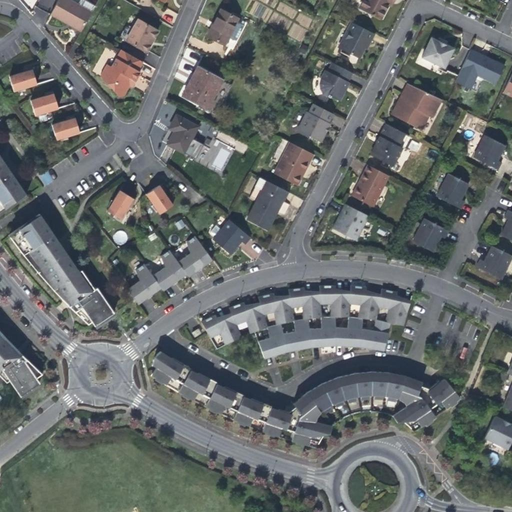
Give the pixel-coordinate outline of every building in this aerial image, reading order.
[(88,15),(62,0),(57,0),(47,18),(58,24),(76,35),(88,15)] [(362,0),(358,7),(380,18),(387,4),(389,0),(362,0)] [(206,35),(223,44),(236,18),(219,9),(211,25),(206,35)] [(309,26),(311,18),(299,15),(297,23),(309,26)] [(366,40),(369,41),(373,33),(350,21),(347,28),(349,29),(345,37),(341,39),(338,45),(339,48),(339,49),(357,58),(362,47),(366,40)] [(149,44),(154,35),(134,23),(127,35),(121,31),(115,41),(142,57),(149,44)] [(293,23),(287,35),(301,41),(307,29),(293,23)] [(430,37),(420,57),(432,64),(442,68),(452,47),(444,44),(438,41),(430,37)] [(477,55),(468,51),(453,83),(461,87),(467,90),(474,76),(493,85),(501,67),(481,57),(477,55)] [(119,101),(125,89),(128,84),(131,86),(132,84),(136,76),(134,75),(139,66),(116,53),(107,70),(102,68),(95,79),(114,102),(119,101)] [(430,69),(432,64),(420,57),(417,63),(430,69)] [(344,90),(353,73),(332,63),(328,72),(326,71),(321,79),(321,80),(321,81),(321,82),(321,83),(320,83),(320,84),(320,85),(320,86),(320,87),(320,88),(320,89),(321,90),(321,91),(321,92),(322,93),(322,94),(323,95),(324,96),(325,96),(325,97),(326,97),(326,98),(327,98),(328,98),(329,96),(338,101),(340,97),(342,98),(345,91),(344,90)] [(34,68),(33,68),(27,70),(22,72),(12,75),(16,91),(32,86),(39,84),(37,78),(35,72),(34,68)] [(181,95),(206,108),(220,81),(196,68),(190,79),(181,95)] [(511,98),(511,70),(511,71),(501,93),(511,98)] [(431,117),(439,100),(406,84),(401,94),(391,115),(421,129),(428,116),(431,117)] [(59,105),(55,92),(51,93),(48,94),(32,99),(36,114),(53,110),(60,107),(59,105)] [(328,122),(332,114),(313,103),(308,112),(306,111),(299,127),(301,134),(308,137),(309,136),(320,142),(325,132),(324,130),(325,127),(328,127),(330,123),(328,122)] [(162,141),(182,152),(196,126),(175,115),(168,128),(169,129),(162,141)] [(58,139),(79,132),(81,132),(79,124),(77,116),(72,117),(70,118),(69,118),(54,123),(58,139)] [(397,146),(404,134),(385,124),(378,137),(380,138),(378,141),(376,145),(374,144),(369,155),(391,167),(401,148),(397,146)] [(397,146),(401,148),(407,136),(404,134),(397,146)] [(498,157),(504,145),(484,135),(473,157),(496,169),(500,162),(496,160),(498,157)] [(306,167),(313,154),(289,142),(273,173),(297,185),(306,167)] [(0,211),(7,207),(17,200),(27,194),(25,191),(11,171),(10,170),(9,170),(9,169),(8,169),(7,169),(6,169),(5,169),(4,170),(3,170),(3,171),(0,165),(0,211)] [(372,206),(388,176),(367,165),(360,179),(351,196),(372,206)] [(48,172),(39,176),(44,186),(53,182),(48,172)] [(431,196),(458,210),(460,205),(462,202),(457,200),(465,184),(443,173),(431,196)] [(256,201),(266,181),(259,177),(249,198),(256,201)] [(287,191),(266,181),(256,201),(246,220),(266,230),(278,208),(281,201),(287,191)] [(153,189),(148,192),(161,212),(175,202),(162,183),(153,189)] [(124,189),(121,188),(120,190),(117,195),(115,199),(110,208),(124,216),(126,213),(128,208),(129,206),(135,196),(128,192),(124,189)] [(358,235),(368,216),(345,204),(339,215),(333,227),(348,234),(350,231),(358,235)] [(505,225),(500,236),(511,241),(511,212),(508,211),(507,210),(503,218),(507,220),(505,225)] [(41,214),(31,220),(21,227),(12,233),(26,253),(28,251),(41,270),(43,269),(55,286),(56,287),(59,286),(67,298),(64,300),(66,301),(66,302),(69,304),(72,308),(76,311),(82,307),(90,318),(96,326),(116,312),(98,286),(95,288),(83,269),(82,270),(80,271),(69,255),(67,252),(62,255),(53,242),(56,241),(56,240),(56,239),(57,239),(57,238),(56,237),(56,236),(56,235),(46,221),(41,214)] [(174,223),(178,230),(185,226),(182,219),(174,223)] [(444,237),(446,232),(420,219),(408,242),(430,253),(437,237),(442,240),(444,237)] [(218,230),(211,240),(228,254),(236,245),(239,241),(243,244),(248,237),(228,220),(218,230)] [(122,245),(127,235),(118,230),(113,240),(122,245)] [(145,264),(137,270),(139,282),(127,291),(135,302),(143,296),(146,295),(147,297),(161,287),(163,286),(171,280),(173,282),(185,273),(196,266),(210,260),(194,237),(186,243),(189,253),(177,262),(170,251),(162,257),(165,268),(153,276),(145,264)] [(505,253),(491,247),(487,256),(484,263),(479,261),(476,268),(494,277),(500,280),(511,257),(505,253)] [(185,273),(187,276),(193,272),(198,268),(196,266),(185,273)] [(163,286),(161,287),(163,289),(164,289),(170,284),(173,282),(171,280),(163,286)] [(214,315),(200,322),(209,338),(218,334),(224,345),(240,337),(235,325),(245,322),(249,334),(266,328),(262,315),(272,313),(275,325),(280,324),(292,321),(290,308),(301,307),(302,319),(307,319),(320,317),(319,304),(330,304),(329,317),(334,317),(347,317),(348,317),(348,304),(359,304),(357,317),(362,319),(375,319),(377,307),(387,309),(384,321),(389,323),(402,326),(409,303),(398,300),(394,299),(396,292),(380,288),(379,296),(371,295),(364,294),(365,287),(349,285),(349,293),(341,293),(334,293),(334,285),(318,286),(318,293),(311,294),(304,295),(303,288),(287,290),(288,297),(280,299),(274,301),(272,293),(257,297),(259,305),(252,307),(245,310),(242,303),(227,308),(230,315),(223,319),(217,322),(214,315)] [(142,301),(144,299),(147,297),(146,295),(143,296),(135,302),(137,304),(142,301)] [(268,338),(257,342),(262,356),(267,354),(271,353),(272,356),(287,351),(286,348),(291,347),(295,346),(296,350),(311,347),(310,344),(315,343),(320,343),(320,346),(335,345),(335,342),(340,342),(344,343),(344,346),(359,347),(360,343),(364,344),(369,345),(368,348),(383,350),(389,323),(384,321),(375,319),(372,331),(360,328),(362,319),(357,317),(348,317),(347,317),(346,328),(334,327),(334,317),(329,317),(320,317),(320,328),(308,329),(307,319),(302,319),(292,321),(294,332),(282,334),(280,324),(275,325),(266,328),(268,338)] [(0,365),(2,368),(10,379),(12,381),(22,396),(41,382),(35,375),(33,371),(27,362),(29,360),(28,359),(26,357),(24,356),(22,354),(19,350),(15,346),(11,342),(7,338),(4,333),(0,329),(0,365)] [(197,329),(190,333),(193,338),(200,334),(197,329)] [(159,363),(164,355),(161,354),(159,352),(152,357),(150,365),(155,368),(150,376),(164,385),(177,393),(192,401),(204,407),(220,415),(232,420),(248,427),(261,432),(278,437),(291,441),(307,446),(316,448),(319,441),(325,433),(331,426),(315,422),(316,418),(320,412),(321,410),(323,412),(330,408),(329,407),(333,404),(334,406),(342,402),(342,401),(346,399),(347,401),(355,399),(355,397),(369,397),(369,395),(373,395),(373,397),(382,398),(382,396),(387,397),(387,398),(395,400),(396,398),(398,399),(404,403),(406,406),(392,416),(400,420),(405,424),(406,425),(407,425),(413,432),(421,427),(460,398),(449,385),(446,388),(442,391),(439,394),(438,394),(427,381),(424,383),(422,382),(421,382),(418,389),(415,388),(413,387),(409,386),(402,383),(401,384),(395,383),(392,382),(390,381),(386,380),(386,381),(380,381),(376,381),(375,379),(370,379),(370,380),(363,381),(360,381),(359,380),(354,381),(354,382),(353,382),(345,384),(343,384),(342,384),(339,386),(340,387),(330,390),(328,389),(326,390),(324,391),(324,392),(316,397),(314,397),(310,400),(310,401),(307,403),(303,405),(301,407),(298,408),(297,409),(293,404),(289,406),(286,405),(281,421),(266,416),(258,414),(262,404),(259,403),(256,402),(252,411),(242,406),(231,402),(235,393),(232,391),(229,390),(225,399),(214,394),(204,389),(209,380),(205,378),(202,377),(198,386),(190,381),(178,374),(183,366),(182,365),(176,362),(171,370),(167,368),(159,363)] [(511,376),(502,399),(499,406),(511,410),(511,376)] [(511,425),(494,416),(484,437),(506,449),(511,437),(511,425)] [(434,446),(431,449),(437,455),(440,453),(434,446)]
